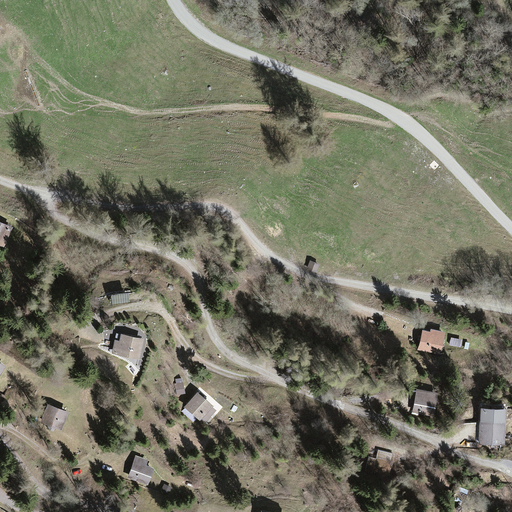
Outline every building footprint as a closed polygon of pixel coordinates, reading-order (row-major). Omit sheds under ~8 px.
[(11,228),(0,223),(0,243),(4,245),(11,228)] [(442,332),(429,330),(429,333),(420,332),(418,348),(440,350),(442,332)] [(133,338),(110,335),(108,355),(130,358),(133,338)] [(435,394),(415,390),(412,404),(433,408),(435,394)] [(215,411),(192,393),(182,406),(199,419),(202,415),(208,420),(215,411)] [(65,411),(45,405),(40,423),(59,429),(65,411)] [(502,408),(480,407),(478,445),(500,445),(502,408)] [(394,454),(378,453),(378,460),(372,459),(371,474),(392,475),(394,454)] [(144,461),(132,457),(125,479),(145,486),(151,469),(142,466),(144,461)]
